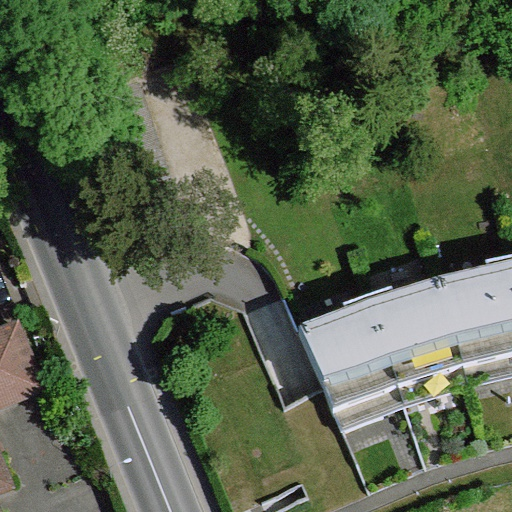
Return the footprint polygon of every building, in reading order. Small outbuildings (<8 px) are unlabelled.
[(177,203),(140,93),(90,108),(129,221),(177,203)] [(489,278),(442,289),(465,373),(506,363),(510,378),(511,377),(511,267),(488,273),(489,278)] [(394,299),(370,307),(406,408),(429,401),(424,386),(465,373),(442,289),(395,304),(394,299)] [(406,408),(370,307),(346,315),(348,320),(300,338),(336,419),(377,402),(382,417),(406,408)] [(22,329),(0,336),(0,363),(18,406),(47,392),(22,329)] [(0,363),(0,411),(18,406),(0,363)]
